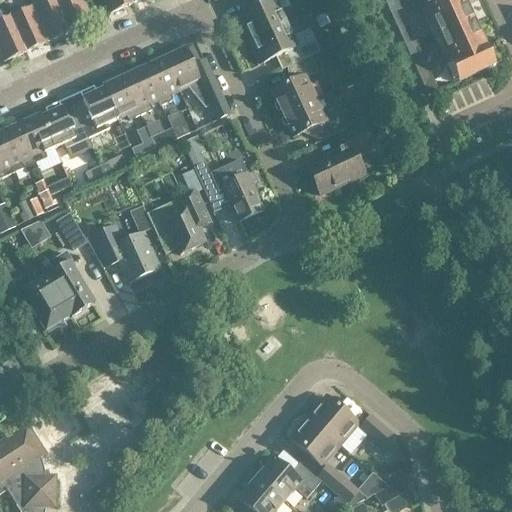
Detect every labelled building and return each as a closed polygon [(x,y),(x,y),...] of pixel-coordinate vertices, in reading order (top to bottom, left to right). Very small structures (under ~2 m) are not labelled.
[(70,33),(54,0),(49,0),(32,8),(48,43),(70,33)] [(54,0),(70,33),(92,23),(81,0),(54,0)] [(132,5),(129,0),(102,0),(110,15),(132,5)] [(247,43),(286,25),(280,12),(289,8),(285,0),(259,0),(261,3),(254,6),(256,10),(236,19),(247,43)] [(383,0),(387,9),(397,4),(395,0),(383,0)] [(420,0),(438,38),(473,22),(465,5),(464,5),(462,0),(420,0)] [(387,9),(393,23),(404,18),(397,4),(387,9)] [(10,18),(26,53),(48,43),(32,8),(10,18)] [(26,53),(10,18),(0,22),(0,55),(3,64),(26,53)] [(409,29),(404,18),(393,23),(398,33),(409,29)] [(473,22),(438,38),(458,83),(495,66),(486,48),(484,49),(480,40),(481,39),(473,22)] [(258,66),(285,54),(297,48),(292,38),(286,25),(247,43),(258,66)] [(413,40),(409,29),(398,33),(403,44),(413,40)] [(309,30),(292,38),(297,48),(285,54),(292,67),(310,58),(320,54),(316,45),(309,30)] [(340,34),(316,45),(320,54),(344,42),(340,34)] [(418,51),(413,40),(403,44),(408,55),(418,51)] [(192,96),(203,92),(206,99),(217,94),(205,67),(194,69),(184,47),(169,54),(171,57),(164,60),(179,93),(187,89),(192,96)] [(408,55),(413,66),(423,61),(418,51),(408,55)] [(317,73),(310,58),(292,67),(288,69),(294,83),(304,78),(304,79),(317,73)] [(143,70),(160,108),(171,103),(170,97),(179,93),(164,60),(143,70)] [(413,66),(420,80),(430,76),(423,61),(413,66)] [(160,108),(143,70),(122,79),(139,117),(150,112),(149,106),(157,103),(159,108),(160,108)] [(437,92),(430,76),(420,80),(427,97),(437,92)] [(271,94),(282,116),(314,101),(304,79),(304,78),(294,83),(271,94)] [(139,117),(122,79),(102,89),(116,122),(124,118),(128,122),(139,117)] [(107,126),(116,122),(102,89),(94,92),(93,88),(79,95),(84,107),(74,112),(80,126),(87,140),(109,130),(107,126)] [(368,92),(354,95),(357,110),(371,107),(368,92)] [(228,117),(217,94),(206,99),(216,123),(228,118),(228,117)] [(292,139),(301,135),(320,143),(361,124),(359,121),(343,128),(340,122),(333,125),(327,112),(332,111),(336,100),(326,97),(326,96),(314,101),(282,116),(292,139)] [(87,140),(80,126),(74,112),(64,117),(58,104),(44,111),(45,114),(38,117),(53,150),(63,146),(64,150),(87,140)] [(53,150),(38,117),(18,127),(34,165),(46,160),(45,154),(53,150)] [(184,124),(171,130),(176,141),(189,135),(184,124)] [(34,165),(18,127),(0,134),(0,143),(11,169),(20,166),(23,170),(26,176),(37,171),(34,165)] [(372,148),(362,128),(334,141),(340,152),(306,168),(320,197),(360,178),(355,167),(358,166),(354,156),(372,148)] [(168,145),(163,134),(150,140),(155,151),(168,145)] [(155,151),(150,142),(141,146),(130,151),(134,160),(155,151)] [(11,169),(0,143),(0,180),(4,179),(3,173),(11,169)] [(101,168),(99,169),(104,181),(113,177),(108,165),(111,163),(108,157),(102,155),(96,158),(101,168)] [(194,170),(205,165),(201,156),(190,161),(194,170)] [(209,204),(224,198),(236,224),(263,212),(240,161),(209,175),(205,165),(194,170),(209,204)] [(104,181),(99,169),(85,175),(90,187),(104,181)] [(49,198),(71,188),(66,177),(60,182),(45,189),(49,198)] [(174,204),(180,215),(164,223),(180,257),(204,246),(197,231),(210,225),(195,194),(174,204)] [(73,252),(86,245),(69,217),(57,225),(73,252)] [(103,272),(120,264),(129,285),(158,272),(141,235),(123,244),(116,229),(99,237),(93,224),(80,231),(103,272)] [(47,280),(70,318),(70,319),(93,305),(70,267),(72,266),(65,255),(53,263),(59,272),(47,280)] [(0,267),(0,289),(10,284),(0,267)] [(70,318),(47,280),(32,288),(26,279),(14,286),(20,297),(22,296),(31,310),(30,311),(36,320),(45,333),(47,333),(48,334),(58,328),(57,326),(70,318)] [(307,420),(339,447),(357,426),(326,399),(307,420)] [(390,456),(400,444),(370,418),(359,430),(390,456)] [(339,447),(307,420),(289,441),(321,469),(339,447)] [(0,511),(39,511),(40,510),(56,510),(55,479),(40,479),(36,461),(44,456),(26,428),(0,445),(0,511)] [(255,481),(283,504),(294,491),(306,501),(321,484),(317,480),(316,481),(299,467),(291,476),(273,460),(255,481)] [(317,480),(321,484),(348,507),(349,507),(352,509),(362,497),(328,467),(317,480)] [(238,501),(250,511),(275,511),(283,504),(255,481),(238,501)] [(85,508),(110,492),(104,482),(79,498),(85,508)] [(381,508),(404,494),(397,482),(373,496),(381,508)]
